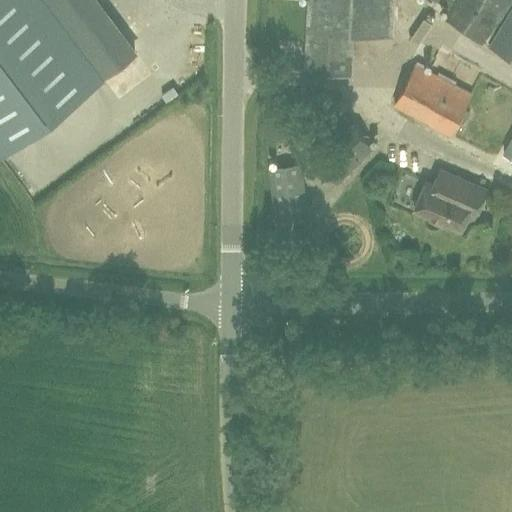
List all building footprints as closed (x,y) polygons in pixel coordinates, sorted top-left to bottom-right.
[(0,0),(0,154),(100,79),(44,6),(52,0),(0,0)] [(309,0),(306,69),(350,72),(352,31),(392,33),(393,0),(309,0)] [(437,0),(449,8),(443,17),(481,43),(511,0),(437,0)] [(511,11),(489,50),(511,63),(511,137),(504,152),(511,156),(511,11)] [(437,51),(430,65),(471,87),(478,73),(437,51)] [(395,104),(429,123),(429,124),(449,135),(471,94),(416,64),(395,104)] [(310,154),(338,182),(374,146),(346,118),(310,154)] [(309,226),(301,163),(269,167),(278,230),(309,226)] [(459,228),(466,213),(473,216),(478,205),(485,190),(440,170),(433,184),(426,181),(414,208),(459,228)]
